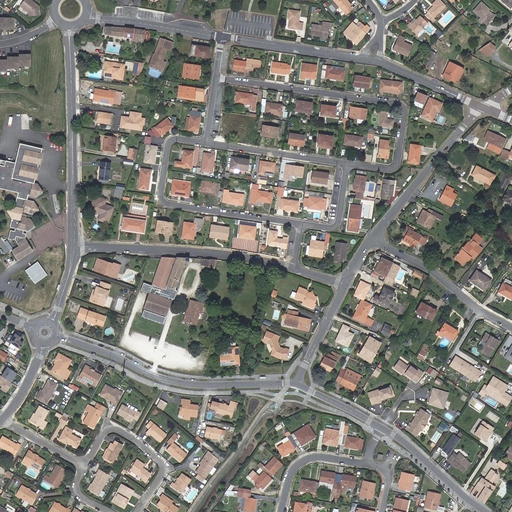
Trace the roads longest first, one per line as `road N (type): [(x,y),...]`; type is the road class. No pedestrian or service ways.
road 1 (residential): [(215,76),(403,106),(394,166),(347,162)]
road 2 (residential): [(296,384),(174,381),(56,334)]
road 3 (residential): [(68,24),(72,246)]
road 4 (residential): [(293,265),(72,246)]
road 5 (residential): [(169,139),(164,201),(301,223)]
road 6 (residential): [(370,239),(483,108)]
road 7 (residential): [(370,239),(437,273),(511,326)]
road 8 (residential): [(205,143),(347,162)]
road 9 (residential): [(222,36),(361,58)]
road 10 (residential): [(85,16),(222,36)]
road 11 (residential): [(485,511),(382,427)]
road 12 (residential): [(137,511),(162,473),(160,461),(122,431),(102,434)]
road 13 (residential): [(368,463),(307,458),(289,475),(281,511)]
